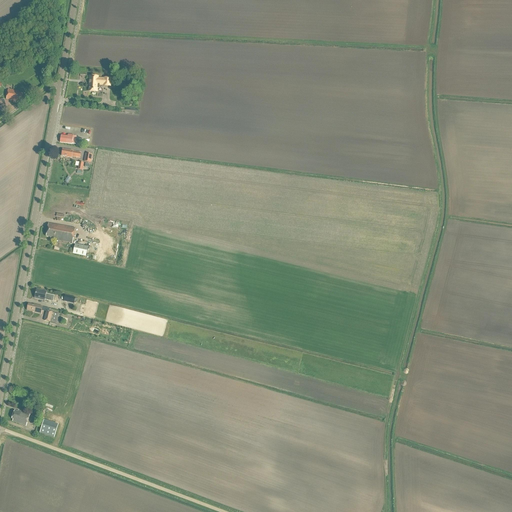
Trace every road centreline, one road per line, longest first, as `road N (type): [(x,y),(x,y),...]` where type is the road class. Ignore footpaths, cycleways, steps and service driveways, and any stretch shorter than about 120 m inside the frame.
road 1 (track): [(385,511),(384,430),(438,219),(425,96),(433,0)]
road 2 (track): [(395,511),(394,432),(446,209),(435,75),(442,0)]
road 3 (secondary): [(0,393),(76,0)]
road 4 (unclassified): [(0,429),(222,511)]
